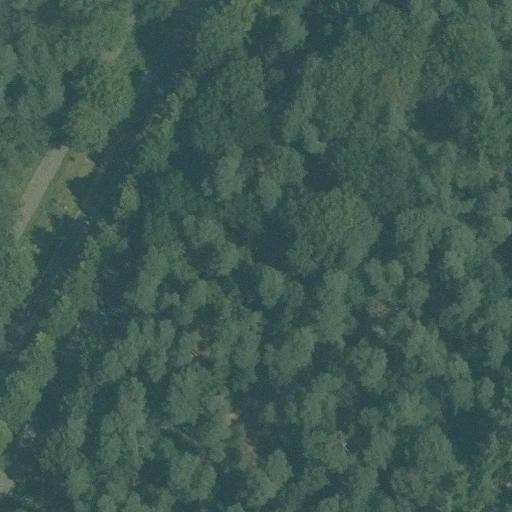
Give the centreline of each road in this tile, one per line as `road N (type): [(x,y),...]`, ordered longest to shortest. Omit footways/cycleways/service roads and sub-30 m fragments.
road 1 (unclassified): [(0,499),(67,358),(272,0)]
road 2 (primary): [(0,369),(214,0)]
road 3 (unclassified): [(0,248),(132,0)]
